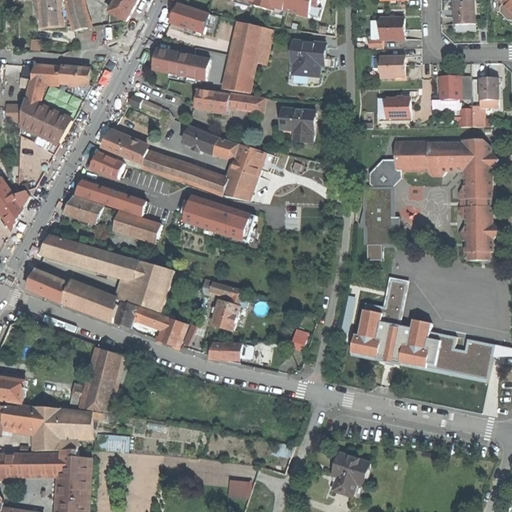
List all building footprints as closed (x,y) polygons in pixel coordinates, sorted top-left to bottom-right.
[(37,0),(38,6),(43,5),(45,30),(57,29),(66,28),(63,0),(37,0)] [(68,0),(72,17),(77,32),(90,29),(83,0),(68,0)] [(116,15),(128,23),(140,0),(118,0),(111,12),(116,15)] [(236,0),(321,21),(325,0),(236,0)] [(457,25),(477,24),(476,0),(456,1),(456,8),(457,25)] [(511,0),(500,0),(505,5),(503,7),(502,13),(506,17),(510,21),(511,21),(511,0)] [(259,64),(268,66),(275,31),(241,23),(242,21),(214,14),(213,15),(180,5),(172,23),(178,25),(207,34),(208,31),(212,32),(213,28),(239,35),(231,75),(227,90),(252,95),(259,64)] [(384,49),(384,41),(407,40),(407,29),(407,19),(383,19),(383,39),(371,40),(371,49),(384,49)] [(291,80),(321,83),(322,66),(322,63),(323,59),(326,60),(328,44),(296,41),(294,64),(292,63),(291,80)] [(208,82),(212,65),(209,64),(210,61),(185,55),(184,58),(180,57),(180,54),(161,50),(157,70),(208,82)] [(398,77),(407,77),(407,63),(407,57),(383,58),(383,55),(374,56),(374,71),(383,71),(383,79),(392,79),(393,81),(397,81),(398,77)] [(31,88),(33,81),(36,66),(33,66),(25,66),(22,86),(31,88)] [(28,101),(27,106),(24,122),(22,137),(38,144),(42,134),(63,144),(75,122),(41,106),(47,83),(78,86),(76,95),(81,96),(88,98),(94,87),(92,87),(93,70),(36,66),(33,81),(33,82),(29,101),(28,101)] [(442,101),(463,100),(463,76),(451,77),(442,77),(442,101)] [(473,76),(463,76),(463,100),(473,100),(473,76)] [(474,128),(487,128),(486,108),(501,108),(500,79),(490,79),(482,79),(482,107),(474,107),(474,111),(474,128)] [(230,114),(231,108),(252,111),(254,98),(254,97),(233,94),(232,95),(200,91),(199,100),(197,109),(230,114)] [(141,108),(143,106),(161,114),(163,108),(135,96),(131,104),(141,108)] [(381,122),(413,121),(413,104),(413,99),(406,99),(406,97),(401,97),(397,99),(380,100),(381,122)] [(266,99),(254,98),(252,111),(264,113),(266,99)] [(27,106),(8,106),(8,122),(24,122),(27,106)] [(317,112),(285,109),(283,134),(293,135),(295,142),(296,131),(303,131),(302,142),(314,143),(315,133),(316,132),(316,126),(317,112)] [(462,128),(474,128),(474,111),(462,111),(462,128)] [(230,182),(149,155),(146,166),(144,170),(169,178),(226,197),(252,203),(263,171),(270,174),(276,157),(269,154),(222,140),(192,128),(189,135),(186,144),(215,155),(217,150),(239,157),(230,182)] [(104,148),(146,166),(149,155),(151,150),(113,135),(111,139),(108,142),(104,148)] [(492,261),(492,253),(495,252),(495,241),(499,237),(499,228),(494,224),(494,209),(493,208),(493,200),(494,198),(494,169),(497,165),(498,157),(493,152),(493,147),(486,141),(465,141),(465,144),(431,144),(431,142),(398,143),(398,161),(390,161),(390,166),(396,172),(399,171),(401,172),(405,172),(431,172),(431,174),(435,177),(444,176),(450,172),(458,172),(463,167),(470,174),(466,178),(466,188),(461,193),(461,200),(462,201),(462,215),(467,220),(467,228),(462,233),(462,239),(465,241),(468,241),(468,253),(470,253),(470,261),(492,261)] [(128,164),(99,151),(91,168),(121,181),(128,164)] [(390,166),(390,161),(386,161),(372,174),(372,185),(376,188),(397,187),(404,178),(405,172),(401,172),(399,171),(396,172),(390,166)] [(148,200),(80,178),(75,193),(143,215),(148,200)] [(0,181),(0,206),(15,229),(33,197),(29,192),(18,197),(5,179),(0,181)] [(365,212),(361,228),(365,229),(366,247),(396,247),(396,231),(403,231),(403,218),(398,218),(397,187),(376,188),(366,188),(365,212)] [(183,221),(248,241),(255,216),(190,197),(183,221)] [(75,218),(99,226),(107,208),(77,198),(67,215),(75,218)] [(116,228),(159,240),(163,226),(121,212),(116,228)] [(133,303),(163,313),(177,272),(144,262),(144,263),(55,237),(47,252),(139,279),(135,294),(123,290),(120,300),(121,300),(132,304),(133,303)] [(47,274),(39,270),(29,290),(65,305),(116,323),(122,306),(119,305),(121,300),(120,300),(73,285),(47,274)] [(227,329),(236,332),(243,308),(248,309),(250,302),(245,301),(247,292),(239,290),(207,280),(205,288),(235,297),(234,305),(223,301),(215,325),(227,329)] [(402,363),(423,367),(429,364),(432,350),(428,349),(433,325),(415,321),(420,297),(389,290),(384,315),(366,311),(361,336),(357,336),(354,348),(357,354),(380,359),(379,360),(386,361),(386,362),(394,364),(395,363),(402,364),(402,363)] [(182,348),(190,325),(125,303),(118,324),(126,327),(134,329),(137,318),(167,328),(162,341),(182,348)] [(199,329),(194,327),(186,344),(190,347),(199,329)] [(298,330),(296,335),(309,339),(311,333),(298,330)] [(292,348),(305,352),(308,342),(309,339),(296,335),(292,348)] [(255,348),(253,346),(217,344),(212,356),(234,358),(251,359),(253,357),(255,348)] [(83,408),(113,413),(127,358),(99,349),(89,392),(76,389),(75,395),(86,397),(83,408)] [(0,400),(25,404),(28,381),(2,377),(0,377),(0,400)] [(65,451),(75,451),(75,443),(97,442),(96,413),(83,411),(38,408),(22,405),(22,409),(8,407),(8,408),(0,406),(0,435),(4,436),(5,427),(38,431),(38,452),(65,451)] [(132,450),(132,435),(98,435),(98,451),(132,450)] [(348,497),(352,484),(358,486),(365,463),(335,453),(331,466),(328,476),(332,478),(328,491),(348,497)] [(65,457),(64,454),(0,455),(0,511),(86,511),(90,459),(65,457)] [(252,500),(255,482),(233,479),(230,497),(252,500)]
